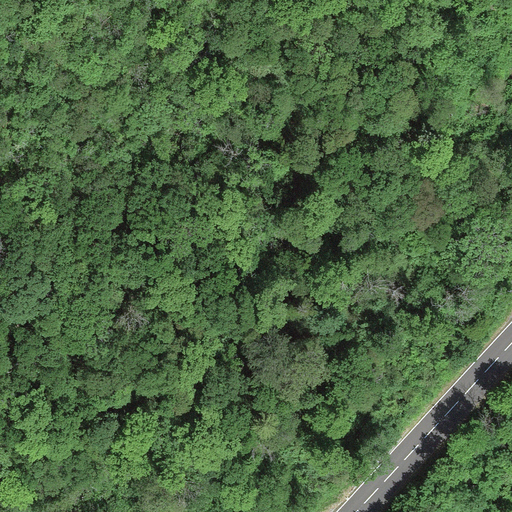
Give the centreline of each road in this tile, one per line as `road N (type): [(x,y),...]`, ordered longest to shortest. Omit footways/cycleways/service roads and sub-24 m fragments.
road 1 (track): [(0,378),(38,312),(332,0)]
road 2 (tertiary): [(511,353),(358,511)]
